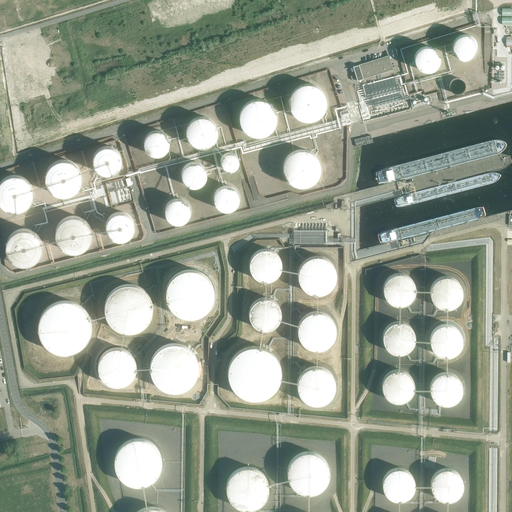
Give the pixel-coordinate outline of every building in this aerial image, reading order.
[(503,15),(511,15),(511,7),(503,7),(503,15)] [(459,58),(460,58),(461,59),(462,59),(463,59),(464,59),(465,59),(466,59),(467,59),(468,59),(470,58),(471,58),(472,58),(473,57),(474,56),(474,55),(475,55),(475,54),(476,53),(476,52),(477,52),(477,51),(477,50),(477,49),(477,48),(477,47),(477,46),(477,45),(477,44),(477,43),(477,42),(476,42),(476,41),(476,40),(475,40),(475,39),(474,38),(473,37),(472,36),(471,36),(470,35),(468,35),(467,35),(465,34),(464,34),(462,35),(461,35),(460,35),(460,36),(459,36),(458,36),(458,37),(457,37),(456,38),(455,39),(454,40),(454,41),(454,42),(453,42),(453,43),(453,44),(453,45),(453,46),(452,47),(453,48),(453,49),(453,50),(453,51),(453,52),(454,53),(454,54),(455,54),(455,55),(456,55),(456,56),(457,56),(457,57),(458,57),(459,58)] [(437,52),(437,51),(436,51),(436,50),(435,49),(434,49),(433,48),(432,48),(431,47),(430,47),(429,46),(428,46),(427,46),(426,46),(425,46),(423,47),(422,47),(421,48),(420,48),(419,49),(418,49),(418,50),(417,51),(416,52),(416,53),(415,53),(415,54),(415,55),(415,56),(414,57),(414,58),(414,59),(414,60),(414,61),(415,62),(415,63),(415,64),(416,65),(417,66),(417,67),(418,67),(419,68),(420,69),(421,70),(422,70),(424,71),(425,71),(426,71),(428,71),(429,71),(430,71),(431,71),(432,70),(433,70),(434,69),(435,68),(436,67),(437,67),(437,66),(438,65),(438,64),(439,63),(439,62),(439,61),(439,60),(439,59),(439,58),(439,57),(439,56),(439,55),(439,54),(438,54),(438,53),(437,52)] [(389,55),(353,66),(357,81),(393,70),(389,55)] [(478,70),(470,72),(472,83),(480,81),(478,70)] [(405,75),(356,84),(363,119),(407,111),(406,106),(410,105),(405,75)] [(465,84),(465,83),(464,83),(464,82),(463,81),(463,80),(462,80),(461,79),(460,79),(460,78),(459,78),(458,78),(457,78),(456,78),(455,78),(454,79),(453,79),(452,80),(451,80),(451,81),(450,82),(450,83),(449,84),(449,85),(449,86),(449,87),(449,88),(450,88),(450,89),(450,90),(451,91),(452,92),(453,93),(454,93),(455,94),(456,94),(457,94),(458,94),(459,94),(460,93),(461,93),(462,93),(462,92),(463,92),(463,91),(464,90),(464,89),(465,89),(465,88),(465,87),(465,86),(465,85),(465,84)] [(290,96),(290,97),(289,98),(289,100),(289,101),(289,102),(289,103),(289,104),(289,106),(290,107),(290,108),(290,109),(291,110),(291,111),(292,112),(292,113),(293,114),(294,115),(295,116),(296,116),(296,117),(297,117),(299,118),(300,119),(301,119),(303,120),(304,120),(306,121),(307,121),(309,121),(310,120),(312,120),(314,120),(315,119),(316,119),(317,118),(318,118),(318,117),(319,117),(320,116),(320,115),(321,115),(322,114),(322,113),(323,112),(323,111),(324,111),(324,110),(325,109),(325,108),(325,106),(326,105),(326,103),(326,102),(326,100),(326,99),(326,98),(325,97),(325,96),(325,95),(324,95),(324,93),(323,92),(322,91),(321,90),(320,89),(320,88),(319,87),(318,87),(317,86),(316,86),(315,85),(313,85),(312,84),(311,84),(309,84),(307,84),(305,84),(304,84),(303,84),(302,84),(300,85),(299,86),(298,86),(296,87),(295,88),(294,89),(294,90),(293,91),(292,92),(291,93),(291,94),(290,95),(290,96)] [(274,127),(274,126),(275,125),(275,123),(276,123),(276,122),(276,121),(276,119),(276,118),(276,117),(276,116),(276,114),(276,113),(276,112),(275,111),(275,110),(274,109),(274,108),(273,107),(272,106),(272,105),(271,105),(270,104),(269,103),(268,102),(267,102),(266,101),(265,100),(263,100),(262,100),(261,99),(260,99),(259,99),(257,99),(255,99),(254,99),(253,100),(252,100),(251,100),(250,101),(249,101),(249,102),(247,102),(247,103),(246,103),(246,104),(245,105),(244,105),(243,106),(243,107),(242,108),(241,110),(241,111),(240,112),(240,113),(240,114),(239,115),(239,116),(239,117),(239,118),(239,119),(240,120),(240,121),(240,122),(240,123),(240,124),(241,125),(241,126),(242,127),(242,128),(243,129),(244,130),(246,132),(247,132),(248,133),(249,134),(251,135),(253,135),(254,136),(256,136),(257,136),(259,136),(260,136),(262,136),(263,135),(265,135),(266,134),(267,134),(268,133),(269,133),(270,132),(271,131),(271,130),(272,130),(273,129),(273,128),(274,127)] [(186,135),(187,136),(187,137),(187,138),(188,139),(189,140),(189,141),(189,142),(190,142),(191,143),(192,144),(193,145),(195,146),(196,146),(197,147),(198,147),(199,147),(200,147),(201,147),(202,147),(204,147),(206,147),(207,147),(208,146),(209,146),(210,145),(211,145),(212,144),(212,143),(213,142),(214,141),(215,141),(215,140),(216,139),(216,138),(216,137),(217,136),(217,135),(217,134),(217,133),(217,132),(217,131),(217,130),(217,129),(217,128),(216,127),(216,126),(216,125),(215,124),(215,123),(214,123),(213,122),(213,121),(212,120),(211,119),(210,119),(209,119),(209,118),(208,118),(207,118),(206,117),(204,117),(203,116),(202,116),(201,116),(199,117),(198,117),(197,117),(195,118),(194,118),(194,119),(193,119),(192,120),(191,121),(190,122),(189,122),(189,123),(188,124),(188,125),(187,126),(187,127),(187,128),(186,129),(186,131),(186,132),(186,133),(186,134),(186,135)] [(144,144),(144,145),(144,146),(145,147),(145,148),(146,149),(146,150),(147,151),(148,152),(149,153),(150,154),(151,154),(152,154),(152,155),(153,155),(154,155),(155,155),(156,155),(157,155),(158,155),(159,155),(160,155),(161,155),(161,154),(162,154),(163,154),(164,153),(165,152),(166,151),(167,150),(167,149),(168,149),(168,148),(168,147),(169,146),(169,145),(169,144),(169,143),(169,142),(169,141),(169,140),(169,139),(168,139),(168,138),(168,137),(167,137),(167,136),(166,135),(166,134),(165,134),(165,133),(164,133),(163,132),(162,132),(161,131),(160,131),(159,131),(158,130),(157,130),(156,130),(155,130),(155,131),(154,131),(153,131),(152,131),(151,132),(150,132),(150,133),(149,133),(148,133),(148,134),(147,134),(147,135),(146,136),(146,137),(145,137),(145,138),(145,139),(144,140),(144,141),(144,142),(144,143),(144,144)] [(344,137),(331,134),(322,134),(320,141),(320,144),(326,145),(326,160),(330,161),(330,164),(333,165),(343,165),(345,155),(344,137)] [(366,144),(364,137),(354,140),(356,147),(366,144)] [(96,151),(95,154),(93,157),(93,160),(93,162),(94,165),(96,168),(98,170),(100,172),(103,173),(107,174),(110,174),(113,173),(115,171),(118,169),(119,166),(121,163),(121,160),(121,158),(120,156),(119,153),(118,151),(116,150),(115,148),(113,147),(110,146),(108,146),(105,146),(103,146),(101,147),(99,148),(97,150),(96,151)] [(314,154),(313,153),(312,153),(310,152),(309,151),(308,151),(306,150),(305,150),(304,150),(302,149),(301,149),(300,150),(299,150),(297,150),(296,150),(294,151),(293,151),(292,152),(291,153),(290,154),(289,155),(288,155),(288,156),(287,157),(286,157),(286,158),(285,159),(285,160),(284,161),(284,162),(284,163),(283,165),(283,166),(283,167),(283,168),(283,169),(283,171),(284,172),(284,174),(284,175),(285,175),(285,176),(286,177),(286,178),(287,179),(288,180),(288,181),(289,182),(290,182),(291,183),(292,184),(293,184),(294,185),(295,185),(296,186),(297,186),(299,186),(300,186),(301,186),(303,186),(304,186),(305,186),(306,186),(308,185),(309,185),(310,184),(311,184),(312,183),(313,183),(314,182),(315,181),(315,180),(316,179),(317,178),(318,177),(318,176),(319,175),(319,173),(320,172),(320,171),(320,170),(320,169),(320,167),(320,166),(320,165),(320,164),(320,163),(319,162),(319,161),(319,160),(318,159),(317,158),(317,157),(316,156),(315,155),(314,154)] [(224,169),(225,169),(226,169),(226,170),(228,170),(229,170),(230,170),(231,170),(233,170),(233,169),(234,169),(235,169),(236,168),(236,167),(237,167),(237,166),(238,165),(238,164),(238,163),(238,162),(238,161),(238,160),(238,159),(238,158),(237,157),(237,156),(236,156),(236,155),(235,154),(234,154),(233,153),(232,153),(230,152),(229,152),(228,152),(227,153),(226,153),(225,153),(224,154),(224,155),(223,155),(222,156),(221,157),(221,158),(221,159),(221,160),(220,160),(220,161),(220,162),(221,163),(221,164),(221,165),(222,166),(223,167),(223,168),(224,169)] [(81,174),(80,171),(79,168),(77,166),(74,163),(72,162),(69,161),(66,160),(63,160),(60,160),(57,161),(54,162),(51,164),(49,166),(48,169),(46,172),(46,175),(45,178),(46,181),(46,183),(47,185),(48,187),(49,189),(50,190),(52,192),(54,193),(56,194),(57,195),(60,195),(63,196),(65,196),(67,195),(71,194),(73,193),(74,192),(76,191),(77,189),(78,188),(80,186),(80,183),(81,182),(81,178),(81,176),(81,174)] [(191,186),(192,187),(193,187),(194,187),(195,187),(196,187),(197,186),(198,186),(199,186),(200,185),(201,185),(201,184),(202,184),(202,183),(203,183),(203,182),(204,182),(204,181),(205,181),(205,180),(205,179),(206,178),(206,177),(206,176),(206,175),(206,174),(206,173),(206,172),(206,171),(206,170),(205,170),(205,169),(205,168),(204,167),(203,166),(203,165),(202,165),(202,164),(201,164),(200,164),(200,163),(199,163),(198,162),(197,162),(196,162),(195,162),(194,162),(193,162),(192,162),(191,162),(190,162),(189,162),(189,163),(188,163),(187,164),(186,164),(186,165),(185,165),(184,166),(184,167),(183,167),(183,168),(183,169),(182,169),(182,170),(182,171),(181,172),(181,173),(181,174),(181,175),(181,176),(182,177),(182,178),(182,179),(183,180),(183,181),(184,181),(184,182),(184,183),(185,183),(186,184),(187,185),(188,185),(188,186),(189,186),(190,186),(191,186)] [(268,174),(256,174),(256,179),(259,179),(259,182),(268,183),(268,174)] [(4,178),(2,180),(0,182),(0,203),(1,204),(3,206),(4,208),(6,209),(8,210),(10,210),(12,211),(15,211),(17,211),(19,210),(21,210),(23,209),(25,208),(27,206),(28,205),(29,204),(30,202),(31,200),(32,198),(33,196),(33,193),(33,191),(32,188),(31,186),(30,183),(28,181),(26,179),(24,178),(22,176),(19,175),(16,175),(14,175),(11,175),(8,176),(6,177),(4,178)] [(229,210),(230,210),(231,210),(231,209),(232,209),(233,209),(233,208),(234,208),(234,207),(235,207),(235,206),(236,206),(236,205),(237,205),(237,204),(238,203),(238,202),(238,201),(239,201),(239,200),(239,199),(239,198),(239,197),(239,196),(239,195),(238,195),(238,194),(238,193),(238,192),(237,192),(237,191),(236,190),(236,189),(235,189),(234,188),(233,188),(233,187),(232,187),(231,186),(230,186),(229,186),(228,186),(228,185),(227,185),(226,185),(225,185),(224,186),(223,186),(222,186),(221,186),(221,187),(220,187),(219,188),(218,188),(218,189),(217,189),(217,190),(216,190),(216,191),(215,192),(215,193),(214,194),(214,195),(214,196),(214,197),(214,198),(214,199),(214,200),(214,201),(214,202),(215,202),(215,203),(215,204),(216,205),(217,206),(218,207),(218,208),(219,208),(220,209),(221,209),(222,210),(223,210),(224,210),(225,210),(226,210),(227,210),(228,210),(229,210)] [(128,188),(109,193),(113,207),(131,203),(128,188)] [(190,211),(190,210),(190,209),(190,208),(189,207),(189,206),(189,205),(188,205),(188,204),(188,203),(187,203),(187,202),(186,202),(186,201),(185,201),(184,200),(183,200),(183,199),(182,199),(181,199),(180,199),(180,198),(179,198),(178,198),(177,198),(176,198),(175,198),(175,199),(174,199),(173,199),(172,199),(172,200),(171,200),(170,201),(169,201),(169,202),(168,202),(168,203),(167,203),(167,204),(167,205),(166,205),(166,206),(166,207),(165,207),(165,208),(165,209),(165,210),(165,211),(165,212),(165,213),(165,214),(166,215),(166,216),(166,217),(167,217),(167,218),(168,218),(168,219),(169,220),(170,221),(171,221),(171,222),(172,222),(173,222),(174,223),(175,223),(176,223),(177,223),(178,223),(179,223),(180,223),(181,223),(182,222),(183,222),(184,222),(184,221),(185,221),(185,220),(186,220),(187,219),(187,218),(188,218),(188,217),(189,217),(189,216),(189,215),(189,214),(190,214),(190,213),(190,212),(190,211)] [(119,212),(116,212),(114,213),(112,214),(111,215),(110,216),(108,218),(107,219),(107,221),(106,223),(106,225),(106,227),(106,229),(107,231),(108,233),(109,234),(110,236),(111,237),(113,238),(114,239),(116,239),(118,240),(120,240),(122,240),(124,239),(126,239),(128,238),(129,236),(131,235),(132,233),(132,232),(133,230),(134,228),(134,226),(134,223),(132,220),(132,218),(131,217),(128,215),(125,213),(122,212),(119,212)] [(77,216),(73,216),(70,216),(68,217),(65,218),(63,219),(61,221),(59,223),(58,225),(57,227),(56,230),(55,233),(55,235),(56,238),(57,240),(58,243),(59,245),(61,247),(63,248),(65,250),(67,251),(70,251),(73,252),(75,252),(78,251),(80,250),(83,249),(85,248),(87,246),(89,243),(90,241),(91,239),(91,236),(91,234),(91,230),(90,227),(88,224),(86,221),(83,219),(80,217),(77,216)] [(33,231),(30,230),(28,229),(26,229),(24,229),(22,229),(20,229),(18,230),(16,231),(14,232),(12,233),(11,235),(9,236),(8,239),(7,240),(7,242),(6,244),(6,247),(6,249),(7,251),(7,254),(8,256),(10,258),(11,260),(13,261),(15,262),(17,263),(20,264),(22,265),(25,265),(27,264),(30,264),(32,263),(34,262),(36,260),(38,258),(39,256),(41,254),(41,252),(42,249),(42,247),(42,245),(41,242),(41,240),(40,238),(38,236),(37,234),(35,232),(33,231)] [(264,281),(265,281),(266,281),(267,281),(268,280),(269,280),(270,280),(271,280),(272,279),(273,279),(274,278),(275,278),(276,277),(276,276),(277,276),(278,275),(278,274),(279,273),(279,272),(280,271),(281,269),(281,268),(281,267),(281,266),(281,265),(281,264),(281,263),(281,262),(281,261),(281,260),(280,259),(280,258),(280,257),(279,256),(278,255),(277,254),(277,253),(276,253),(275,252),(274,251),(273,251),(273,250),(272,250),(271,250),(270,249),(269,249),(268,249),(267,249),(265,249),(264,249),(263,249),(262,249),(261,249),(260,250),(259,250),(258,250),(257,251),(256,251),(255,252),(255,253),(254,253),(253,254),(252,255),(252,256),(251,257),(251,258),(250,259),(250,260),(250,261),(250,262),(249,262),(249,263),(249,264),(249,265),(249,266),(249,267),(250,268),(250,269),(250,270),(251,271),(251,272),(252,273),(252,274),(253,275),(254,276),(255,277),(256,278),(257,278),(258,279),(259,280),(260,280),(261,280),(262,280),(263,281),(264,281)] [(315,294),(317,294),(318,294),(319,294),(320,293),(322,293),(323,293),(324,292),(325,292),(326,291),(327,291),(328,290),(329,289),(330,289),(331,287),(332,287),(332,286),(333,285),(334,284),(334,283),(334,282),(335,281),(335,280),(335,279),(336,278),(336,277),(336,276),(336,274),(336,273),(336,272),(335,271),(335,270),(335,269),(334,268),(334,267),(334,266),(333,265),(332,264),(332,263),(331,262),(330,261),(329,260),(328,259),(327,259),(326,258),(325,258),(324,257),(323,257),(321,256),(320,256),(319,256),(318,256),(317,256),(316,256),(315,256),(314,256),(312,256),(311,257),(310,257),(309,258),(307,258),(307,259),(306,259),(305,260),(304,261),(303,262),(302,262),(302,263),(301,264),(300,266),(300,267),(299,268),(299,269),(298,271),(298,272),(298,273),(298,274),(298,275),(298,276),(298,277),(298,278),(298,279),(299,280),(299,281),(299,282),(300,283),(301,284),(301,285),(302,286),(302,287),(303,287),(304,288),(305,289),(306,290),(307,291),(308,292),(309,292),(310,293),(312,293),(313,293),(314,294),(315,294)] [(188,317),(190,317),(192,317),(193,317),(194,317),(195,316),(197,316),(199,315),(200,315),(201,314),(203,313),(204,312),(206,311),(207,310),(208,309),(209,308),(209,307),(210,305),(211,304),(212,303),(212,302),(212,301),(213,300),(213,299),(213,297),(214,297),(214,296),(214,295),(214,294),(214,292),(214,291),(214,289),(213,288),(213,286),(212,285),(212,283),(211,282),(211,281),(210,280),(209,279),(208,278),(207,276),(206,275),(205,274),(203,273),(202,272),(201,272),(199,271),(198,270),(196,270),(195,270),(193,269),(192,269),(189,269),(188,269),(186,269),(185,270),(184,270),(182,270),(180,271),(178,272),(177,272),(176,273),(175,274),(174,275),(173,276),(171,278),(171,279),(170,280),(169,281),(168,282),(168,283),(167,285),(167,286),(166,288),(166,289),(166,290),(166,291),(166,292),(166,294),(166,295),(166,296),(166,297),(166,298),(167,299),(167,300),(167,301),(168,303),(168,304),(169,305),(170,306),(171,308),(172,309),(173,310),(173,311),(175,312),(176,313),(177,314),(179,315),(181,315),(182,316),(183,316),(185,317),(186,317),(188,317)] [(414,284),(414,283),(413,282),(413,280),(412,279),(411,278),(410,278),(409,277),(408,276),(408,275),(407,275),(405,274),(404,274),(402,273),(401,273),(400,273),(398,273),(397,273),(395,273),(394,274),(393,274),(391,275),(390,276),(389,277),(388,277),(387,278),(386,280),(385,281),(385,282),(384,283),(384,284),(384,285),(383,286),(383,287),(383,288),(383,289),(383,290),(383,291),(383,292),(384,293),(384,294),(384,295),(385,296),(385,297),(386,298),(387,299),(387,300),(388,301),(389,301),(390,302),(391,303),(392,303),(393,304),(394,304),(396,305),(397,305),(399,305),(400,305),(401,305),(403,305),(404,304),(405,304),(406,303),(407,303),(408,302),(409,302),(410,301),(410,300),(411,299),(412,299),(412,298),(413,297),(413,296),(414,295),(414,294),(415,293),(415,292),(415,291),(415,290),(415,289),(415,288),(415,287),(415,286),(415,285),(414,284)] [(438,278),(437,279),(436,279),(435,280),(435,281),(434,281),(433,283),(432,283),(432,284),(431,285),(431,286),(431,287),(430,288),(430,289),(430,290),(430,292),(430,293),(430,294),(430,295),(430,296),(431,297),(431,298),(431,299),(432,300),(432,301),(433,302),(434,302),(434,303),(435,304),(436,304),(437,305),(438,306),(439,306),(440,307),(442,307),(443,308),(444,308),(445,308),(446,308),(447,308),(448,308),(449,308),(450,308),(451,307),(452,307),(453,306),(454,306),(455,305),(456,304),(457,304),(457,303),(458,303),(459,302),(459,301),(460,300),(460,299),(461,298),(461,297),(462,296),(462,295),(462,293),(462,292),(462,291),(462,290),(462,289),(462,288),(461,287),(461,286),(460,285),(460,284),(459,283),(458,282),(458,281),(457,280),(456,279),(455,279),(454,278),(453,277),(452,277),(450,277),(449,276),(448,276),(447,276),(446,276),(444,276),(443,276),(442,276),(441,277),(440,277),(439,278),(438,278)] [(127,332),(129,332),(130,332),(131,332),(132,332),(134,331),(136,331),(138,330),(139,330),(140,329),(141,329),(142,328),(144,326),(145,326),(146,325),(147,324),(147,323),(148,322),(149,321),(149,320),(150,318),(151,317),(151,316),(151,315),(152,314),(152,313),(152,312),(152,310),(153,309),(153,307),(152,306),(152,304),(152,303),(152,302),(152,301),(151,300),(151,298),(150,297),(149,296),(148,295),(148,294),(147,292),(146,291),(144,290),(143,289),(142,288),(141,287),(139,287),(138,286),(137,286),(135,285),(134,285),(132,284),(131,284),(129,284),(128,284),(126,284),(125,284),(124,284),(122,285),(120,286),(119,286),(118,287),(116,287),(115,288),(114,289),(113,290),(111,291),(110,293),(109,294),(109,295),(108,296),(107,297),(106,298),(106,299),(106,300),(105,301),(105,302),(105,303),(105,304),(105,306),(104,307),(104,308),(105,309),(105,310),(105,311),(105,312),(105,314),(105,315),(106,315),(106,317),(106,318),(107,319),(108,320),(109,322),(110,323),(111,324),(112,326),(114,327),(115,328),(116,329),(117,329),(119,330),(121,331),(122,331),(124,332),(125,332),(127,332)] [(264,329),(265,329),(266,329),(267,329),(268,329),(269,329),(270,328),(271,328),(272,328),(273,327),(274,326),(275,326),(276,325),(276,324),(277,324),(278,323),(278,322),(279,321),(279,320),(280,319),(280,318),(280,317),(281,316),(281,315),(281,314),(281,313),(281,312),(281,311),(281,310),(280,309),(280,308),(280,307),(279,307),(279,306),(278,305),(278,304),(277,303),(276,302),(275,301),(274,300),(273,300),(272,299),(271,299),(270,298),(269,298),(268,298),(267,298),(266,297),(265,297),(264,297),(263,298),(262,298),(261,298),(260,298),(258,299),(257,300),(256,300),(255,301),(254,302),(253,302),(253,303),(252,304),(251,305),(251,306),(250,307),(250,308),(249,309),(249,310),(249,311),(249,312),(249,313),(249,314),(249,315),(249,316),(249,317),(250,318),(250,319),(250,320),(251,321),(252,322),(252,323),(253,324),(254,325),(255,326),(256,327),(257,327),(258,328),(259,328),(260,329),(262,329),(263,329),(264,329)] [(63,353),(65,354),(67,353),(68,353),(70,353),(71,353),(73,352),(74,352),(76,351),(77,350),(79,349),(81,348),(82,347),(83,346),(84,345),(85,344),(86,342),(87,341),(88,340),(88,339),(89,338),(89,337),(90,336),(90,335),(91,333),(91,332),(91,330),(91,328),(91,326),(91,325),(91,324),(91,323),(91,322),(91,321),(90,319),(90,318),(89,316),(88,315),(88,314),(88,313),(87,313),(86,312),(85,310),(84,309),(84,308),(83,307),(82,307),(81,306),(80,305),(78,304),(77,303),(75,303),(73,302),(72,301),(70,301),(69,301),(67,301),(65,301),(64,301),(62,301),(60,301),(58,301),(57,302),(56,302),(54,303),(52,304),(51,304),(50,305),(49,306),(47,307),(46,309),(44,310),(44,311),(43,312),(42,313),(41,315),(41,316),(40,318),(40,319),(39,320),(39,321),(39,322),(39,323),(38,324),(38,326),(38,328),(38,329),(39,330),(39,331),(39,332),(39,334),(39,335),(40,336),(41,338),(41,339),(41,340),(42,341),(43,342),(44,344),(45,345),(46,346),(47,346),(48,348),(50,349),(51,349),(52,350),(54,351),(56,352),(58,353),(60,353),(61,353),(63,353)] [(315,349),(316,349),(318,349),(319,349),(320,349),(321,349),(321,348),(322,348),(323,348),(324,348),(325,347),(326,347),(327,346),(328,345),(329,344),(330,344),(331,343),(331,342),(332,341),(333,340),(333,339),(334,338),(334,337),(335,336),(335,334),(335,333),(335,332),(335,331),(335,330),(335,329),(335,327),(335,326),(335,324),(334,323),(334,322),(333,321),(333,320),(332,319),(331,318),(331,317),(330,316),(329,315),(328,315),(327,314),(326,314),(324,313),(323,312),(322,312),(321,312),(320,311),(319,311),(318,311),(317,311),(315,311),(314,311),(313,311),(312,312),(311,312),(310,312),(309,313),(308,313),(307,314),(305,315),(304,315),(304,316),(303,317),(302,318),(301,319),(300,320),(300,321),(299,322),(299,323),(298,324),(298,325),(298,326),(298,327),(298,328),(297,330),(297,331),(298,332),(298,333),(298,334),(298,335),(298,336),(299,337),(299,338),(300,340),(301,341),(302,342),(302,343),(303,344),(304,345),(305,345),(306,346),(308,347),(309,347),(310,348),(311,348),(313,349),(314,349),(315,349)] [(396,321),(395,322),(393,322),(392,322),(391,323),(390,324),(389,324),(388,325),(387,326),(386,327),(386,328),(385,329),(384,329),(384,330),(384,331),(383,332),(383,333),(383,334),(383,335),(382,336),(382,337),(382,338),(383,339),(383,340),(383,341),(383,342),(384,343),(384,344),(384,345),(385,346),(386,347),(387,348),(388,349),(389,350),(390,350),(390,351),(391,351),(392,352),(393,352),(394,352),(395,353),(396,353),(397,353),(398,353),(399,353),(401,353),(402,353),(403,353),(404,352),(405,352),(405,351),(406,351),(407,350),(408,350),(409,349),(410,349),(410,348),(411,347),(412,346),(412,345),(413,345),(413,344),(413,343),(414,341),(414,340),(414,339),(414,338),(414,337),(414,336),(414,335),(414,334),(414,333),(414,332),(413,331),(413,330),(412,329),(412,328),(411,327),(410,326),(409,325),(408,325),(408,324),(407,323),(406,323),(405,322),(404,322),(403,322),(402,321),(401,321),(399,321),(398,321),(397,321),(396,321)] [(461,334),(460,333),(459,332),(459,330),(458,330),(457,329),(456,328),(455,327),(454,326),(452,325),(450,325),(449,324),(447,324),(446,324),(445,324),(443,324),(442,325),(440,325),(439,326),(438,326),(437,327),(435,328),(434,329),(434,330),(433,330),(433,331),(432,332),(431,333),(431,334),(431,335),(430,336),(430,337),(430,338),(430,339),(430,340),(430,341),(430,342),(430,343),(430,344),(431,345),(431,346),(432,347),(432,348),(432,349),(433,350),(434,351),(435,352),(436,352),(437,353),(437,354),(438,354),(440,355),(441,355),(442,355),(443,356),(444,356),(445,356),(447,356),(448,356),(449,356),(450,355),(451,355),(452,355),(453,354),(454,354),(455,353),(456,352),(457,352),(457,351),(458,350),(459,350),(459,349),(459,348),(460,347),(461,346),(461,345),(461,344),(461,343),(462,342),(462,341),(462,340),(462,338),(462,337),(461,336),(461,335),(461,334)] [(172,391),(174,391),(176,391),(177,391),(178,391),(180,390),(182,390),(183,389),(185,389),(186,388),(187,387),(189,386),(190,385),(191,384),(192,383),(193,382),(194,381),(195,380),(195,378),(196,377),(197,376),(197,374),(197,373),(198,372),(198,371),(198,370),(198,369),(198,368),(198,367),(198,366),(198,365),(198,363),(198,362),(197,361),(197,360),(197,359),(196,358),(196,356),(195,355),(194,354),(193,353),(192,351),(191,350),(190,349),(189,348),(188,347),(186,346),(185,346),(184,345),(182,344),(181,344),(179,344),(178,343),(176,343),(174,343),(172,343),(170,343),(169,344),(167,344),(166,344),(165,345),(163,346),(162,347),(161,347),(160,348),(159,348),(158,350),(157,350),(156,352),(155,353),(154,354),(153,355),(152,357),(152,358),(151,359),(151,360),(151,361),(151,362),(151,363),(150,365),(150,366),(150,367),(150,368),(150,369),(150,370),(151,371),(151,372),(151,373),(151,374),(151,375),(152,376),(153,378),(153,379),(154,381),(155,382),(157,383),(158,385),(159,386),(160,386),(161,387),(163,388),(165,389),(166,390),(167,390),(169,391),(170,391),(172,391)] [(252,399),(254,399),(256,399),(258,399),(260,398),(261,398),(262,398),(263,397),(265,397),(266,396),(267,395),(269,394),(271,393),(272,392),(273,392),(274,391),(275,389),(276,388),(277,386),(278,384),(279,383),(279,382),(279,381),(280,379),(280,378),(280,377),(281,376),(281,375),(281,374),(281,373),(281,372),(281,371),(281,370),(281,368),(280,367),(280,365),(279,363),(279,362),(278,360),(277,359),(277,358),(276,358),(275,356),(274,355),(273,354),(272,353),(271,352),(270,351),(268,350),(267,349),(265,348),(263,347),(261,347),(260,346),(259,346),(257,346),(255,346),(254,346),(252,346),(251,346),(249,346),(247,347),(245,347),(244,348),(242,349),(241,350),(240,350),(239,351),(238,351),(237,353),(235,354),(235,355),(234,356),(233,357),(232,358),(231,359),(231,360),(230,361),(230,362),(230,363),(229,364),(229,366),(228,367),(228,368),(228,370),(228,371),(228,372),(228,373),(228,374),(228,376),(228,377),(229,379),(229,380),(229,381),(230,383),(231,384),(232,386),(232,387),(233,388),(234,389),(234,390),(235,390),(236,392),(238,393),(239,394),(240,395),(242,396),(244,397),(245,397),(247,398),(249,398),(250,398),(251,399),(252,399)] [(116,386),(117,386),(118,386),(119,385),(120,385),(121,385),(122,385),(123,384),(124,384),(125,384),(126,383),(127,382),(128,382),(129,381),(130,380),(131,380),(131,379),(133,378),(133,377),(134,376),(134,375),(135,374),(135,373),(135,372),(135,371),(136,370),(136,369),(136,368),(136,367),(136,366),(136,365),(136,364),(136,363),(135,362),(135,361),(135,360),(134,359),(134,358),(134,357),(133,356),(132,355),(131,354),(130,353),(130,352),(129,352),(128,351),(127,350),(126,350),(125,349),(123,349),(122,348),(121,348),(120,348),(119,348),(118,347),(116,347),(115,348),(114,348),(112,348),(111,348),(110,349),(109,349),(108,350),(107,351),(106,351),(105,352),(104,353),(103,353),(103,354),(102,355),(101,356),(100,357),(100,359),(99,360),(99,361),(98,362),(98,364),(98,365),(98,366),(98,367),(98,368),(98,369),(98,370),(98,371),(99,372),(99,373),(99,374),(100,374),(100,375),(101,376),(101,377),(102,378),(103,379),(104,380),(105,381),(106,382),(107,383),(108,383),(110,384),(111,384),(112,385),(114,385),(115,385),(116,386)] [(315,404),(316,404),(317,404),(319,404),(320,404),(321,403),(322,403),(323,402),(324,402),(325,401),(326,401),(327,400),(328,400),(329,399),(330,398),(331,397),(331,396),(332,395),(333,394),(333,393),(334,392),(334,391),(334,389),(335,388),(335,387),(335,386),(335,385),(335,384),(335,383),(335,382),(335,381),(334,380),(334,378),(333,377),(333,376),(332,375),(331,374),(331,373),(330,372),(329,371),(328,370),(327,370),(326,369),(325,368),(324,368),(323,367),(322,367),(321,366),(320,366),(319,366),(318,366),(317,366),(315,366),(314,366),(313,366),(312,366),(311,367),(309,367),(308,368),(307,368),(306,369),(305,370),(304,370),(303,371),(302,372),(301,373),(301,374),(300,375),(299,376),(299,377),(298,379),(298,380),(297,381),(297,382),(297,384),(297,385),(297,386),(297,387),(297,388),(298,390),(298,392),(299,393),(299,394),(300,395),(301,396),(301,397),(302,398),(303,399),(304,400),(305,400),(306,401),(307,402),(309,402),(310,403),(311,403),(312,404),(314,404),(315,404)] [(407,373),(407,372),(405,371),(404,371),(403,370),(402,370),(400,370),(399,369),(398,369),(397,369),(396,369),(395,370),(394,370),(393,370),(392,371),(391,371),(390,371),(389,372),(388,373),(387,374),(386,375),(385,376),(384,377),(383,378),(383,380),(382,381),(382,382),(382,383),(382,384),(382,385),(382,386),(382,387),(382,388),(382,389),(382,390),(383,391),(383,392),(384,393),(384,394),(385,395),(386,396),(386,397),(387,397),(388,398),(389,398),(389,399),(390,400),(391,400),(393,401),(394,401),(395,401),(396,401),(397,401),(398,401),(399,401),(400,401),(401,401),(402,401),(403,401),(404,400),(405,400),(406,399),(407,399),(407,398),(408,398),(409,397),(410,396),(410,395),(411,395),(411,394),(412,393),(412,392),(413,391),(413,390),(413,389),(414,388),(414,387),(414,386),(414,385),(414,384),(414,383),(413,382),(413,381),(413,379),(412,378),(412,377),(411,377),(411,376),(410,375),(409,374),(408,373),(407,373)] [(461,383),(461,382),(460,381),(459,380),(459,378),(458,377),(456,376),(456,375),(454,375),(453,374),(452,373),(450,373),(449,372),(448,372),(447,372),(445,372),(444,372),(442,372),(441,373),(440,373),(439,374),(437,374),(436,375),(435,376),(434,377),(433,378),(432,379),(432,380),(431,381),(431,382),(431,383),(430,383),(430,384),(430,385),(430,386),(430,388),(430,389),(430,391),(430,392),(430,393),(431,394),(431,395),(432,396),(433,397),(433,398),(434,399),(435,400),(436,400),(436,401),(437,402),(438,402),(440,403),(441,403),(442,404),(443,404),(444,404),(445,404),(446,404),(448,404),(449,404),(451,403),(452,403),(453,402),(454,402),(455,401),(456,400),(457,399),(458,398),(459,398),(459,397),(460,395),(461,394),(461,393),(461,392),(461,391),(462,390),(462,389),(462,388),(462,387),(462,386),(461,385),(461,384),(461,383)] [(151,442),(150,441),(149,441),(148,440),(147,440),(145,439),(143,439),(142,438),(140,438),(138,438),(136,438),(135,438),(134,438),(133,439),(132,439),(130,439),(128,440),(127,441),(125,442),(123,443),(122,444),(121,445),(120,447),(119,448),(118,449),(117,451),(117,452),(116,453),(116,454),(115,454),(115,455),(115,456),(115,457),(115,458),(115,459),(114,460),(114,462),(114,463),(114,464),(115,465),(115,467),(115,468),(116,469),(116,471),(117,472),(117,473),(118,475),(119,476),(120,477),(121,478),(122,479),(123,480),(125,481),(126,482),(127,483),(128,483),(129,484),(131,484),(132,484),(134,485),(135,485),(136,485),(137,485),(139,485),(141,485),(142,485),(144,485),(145,484),(146,484),(148,483),(149,483),(150,482),(151,481),(152,480),(153,480),(154,479),(155,477),(156,476),(157,475),(158,474),(159,472),(159,471),(160,471),(160,470),(160,468),(161,467),(161,465),(161,464),(161,462),(161,461),(161,460),(161,459),(161,458),(161,457),(161,456),(160,455),(160,453),(159,452),(159,451),(158,450),(157,448),(156,447),(156,446),(155,445),(154,444),(152,443),(151,442)] [(315,453),(314,452),(313,452),(312,452),(310,451),(309,451),(307,451),(306,451),(305,452),(303,452),(302,452),(300,453),(299,454),(298,454),(296,455),(295,456),(294,457),(293,458),(292,459),(291,460),(290,462),(289,463),(289,464),(289,465),(288,466),(288,467),(288,468),(287,469),(287,470),(287,472),(287,473),(287,474),(287,475),(288,476),(288,477),(288,478),(288,479),(289,480),(289,481),(289,482),(290,483),(290,484),(291,485),(292,486),(293,487),(294,488),(295,489),(296,489),(297,490),(299,491),(300,492),(301,492),(302,492),(303,493),(305,493),(306,493),(308,493),(309,493),(310,493),(311,493),(313,493),(314,493),(315,492),(316,492),(317,491),(318,491),(320,490),(321,489),(322,488),(323,487),(324,486),(325,486),(325,485),(326,483),(327,482),(327,481),(328,480),(328,479),(329,478),(329,477),(329,476),(329,475),(329,474),(329,472),(329,471),(329,470),(329,469),(329,468),(329,467),(328,466),(328,465),(328,464),(327,464),(327,463),(326,462),(326,461),(325,460),(325,459),(324,458),(323,458),(322,457),(321,456),(320,455),(319,454),(318,454),(317,453),(315,453)] [(261,472),(260,471),(259,470),(257,469),(256,469),(255,468),(254,468),(252,467),(250,467),(249,467),(247,467),(245,467),(244,467),(242,467),(241,468),(239,468),(238,469),(236,470),(235,471),(234,472),(232,473),(231,474),(230,475),(230,476),(229,477),(228,478),(228,479),(228,480),(227,481),(227,482),(227,483),(227,484),(226,484),(226,486),(226,488),(226,489),(226,490),(227,492),(227,493),(227,494),(227,495),(228,496),(228,497),(229,498),(229,499),(230,500),(231,501),(232,502),(232,503),(233,503),(235,505),(236,505),(237,506),(238,506),(239,507),(240,508),(241,508),(242,508),(244,508),(245,509),(246,509),(247,509),(249,509),(250,509),(251,508),(253,508),(254,508),(255,507),(256,507),(258,506),(259,505),(260,504),(261,503),(262,503),(263,502),(264,501),(264,500),(265,499),(266,498),(266,497),(267,496),(267,495),(267,494),(267,493),(268,493),(268,491),(268,490),(268,489),(268,488),(268,487),(268,486),(268,485),(268,484),(268,483),(267,482),(267,481),(267,480),(266,479),(266,478),(265,477),(265,476),(264,475),(263,474),(262,473),(261,472)] [(394,468),(393,468),(392,469),(391,469),(391,470),(390,470),(388,471),(387,472),(387,473),(386,474),(385,474),(385,475),(384,476),(384,477),(383,478),(383,479),(383,480),(383,481),(382,482),(382,483),(382,484),(382,485),(382,486),(383,487),(383,488),(383,489),(384,490),(384,491),(384,492),(385,492),(386,493),(386,494),(387,495),(388,496),(389,497),(390,497),(391,498),(392,498),(393,499),(394,499),(395,499),(396,500),(397,500),(398,500),(399,500),(400,500),(401,500),(402,499),(403,499),(404,499),(405,498),(406,498),(407,497),(408,497),(408,496),(409,496),(410,495),(411,494),(411,493),(412,492),(413,491),(413,490),(413,489),(414,488),(414,487),(414,486),(414,485),(414,484),(414,483),(414,482),(414,480),(414,479),(414,478),(413,478),(413,476),(412,475),(411,474),(411,473),(410,473),(409,472),(408,471),(406,470),(405,469),(403,468),(402,468),(401,468),(400,468),(399,468),(398,468),(396,468),(395,468),(394,468)] [(438,470),(437,471),(436,472),(435,473),(434,474),(433,475),(433,476),(432,477),(432,478),(431,479),(431,480),(431,481),(431,482),(430,483),(430,484),(431,485),(431,486),(431,487),(431,488),(431,489),(432,490),(432,491),(432,492),(433,493),(434,494),(435,495),(436,496),(437,497),(438,498),(439,498),(440,499),(441,499),(442,499),(443,500),(444,500),(445,500),(446,500),(447,500),(448,500),(450,500),(451,500),(452,499),(453,499),(454,499),(455,498),(456,497),(457,496),(458,496),(458,495),(459,495),(459,494),(460,493),(460,492),(461,491),(461,490),(462,489),(462,488),(462,487),(462,486),(463,485),(463,484),(463,483),(462,482),(462,481),(462,480),(462,479),(462,478),(461,477),(460,476),(459,474),(458,473),(457,472),(456,471),(454,470),(453,469),(451,469),(450,469),(449,468),(448,468),(446,468),(445,468),(444,468),(443,468),(442,469),(440,469),(439,470),(438,470)]
